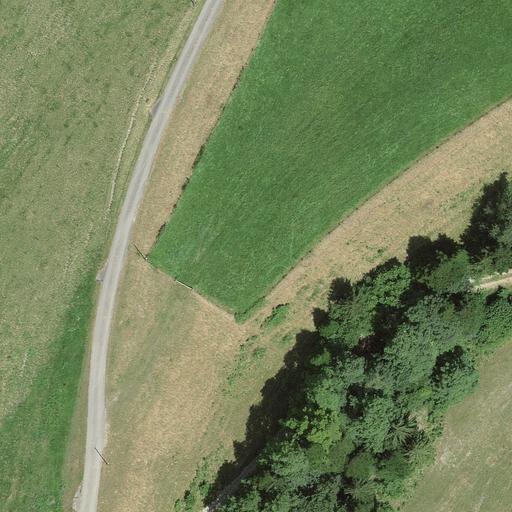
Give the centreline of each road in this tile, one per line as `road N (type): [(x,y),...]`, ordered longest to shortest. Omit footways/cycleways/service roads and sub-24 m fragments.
road 1 (track): [(86,511),(94,391),(122,224),(214,0)]
road 2 (track): [(216,511),(381,324),(432,296),(511,274)]
